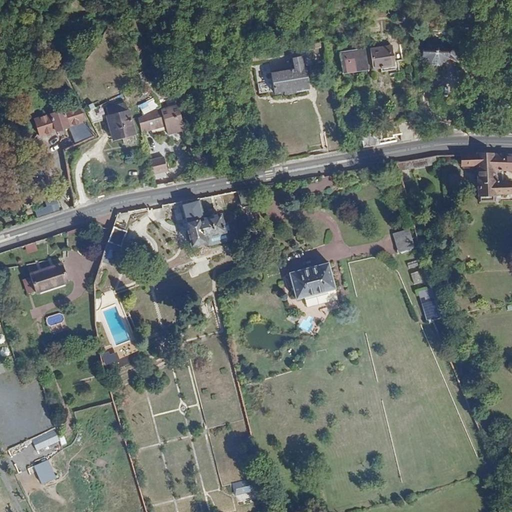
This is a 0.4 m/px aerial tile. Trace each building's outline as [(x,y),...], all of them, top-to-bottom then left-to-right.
[(226,0),(212,0),(208,0),(209,16),(227,14),(226,0)] [(428,37),(420,46),(421,57),(430,65),(441,64),(449,55),(449,54),(456,56),(459,53),(458,44),(455,41),(448,45),(448,43),(439,36),(428,37)] [(391,46),(370,49),(373,70),(381,69),(394,67),(391,46)] [(367,67),(365,50),(340,54),(343,71),(367,67)] [(283,94),(284,97),(309,93),(305,67),(303,68),(302,58),(291,59),(293,70),(278,72),(283,94)] [(283,94),(278,72),(271,74),(274,96),(283,94)] [(125,102),(117,104),(119,112),(127,110),(125,102)] [(119,112),(117,104),(106,107),(108,116),(107,117),(113,138),(134,132),(128,110),(127,110),(119,112)] [(34,121),(40,137),(69,127),(87,121),(79,105),(34,121)] [(101,105),(90,109),(94,122),(106,118),(101,105)] [(160,107),(138,117),(141,132),(165,127),(167,135),(186,132),(177,105),(161,109),(160,107)] [(422,125),(420,113),(410,114),(411,126),(422,125)] [(69,127),(76,144),(94,137),(87,121),(69,127)] [(402,140),(413,139),(412,130),(411,126),(400,128),(402,140)] [(363,147),(379,144),(377,130),(361,133),(363,147)] [(294,140),(298,159),(310,157),(308,145),(307,145),(306,138),(294,140)] [(281,142),(284,162),(298,159),(294,140),(281,142)] [(246,152),(249,168),(259,167),(256,150),(246,152)] [(511,154),(460,154),(460,166),(476,165),(476,176),(476,190),(476,200),(492,200),(492,193),(509,193),(509,181),(501,180),(501,170),(511,170),(511,154)] [(162,157),(147,160),(150,173),(165,171),(162,157)] [(242,207),(252,204),(248,189),(237,191),(242,207)] [(211,207),(208,196),(198,198),(201,210),(211,207)] [(201,210),(198,198),(178,201),(180,206),(190,245),(204,242),(203,240),(203,236),(213,233),(221,231),(223,231),(218,215),(202,219),(199,210),(201,210)] [(203,240),(204,242),(204,243),(224,237),(228,233),(222,214),(218,215),(223,231),(221,231),(222,234),(214,237),(203,240)] [(126,230),(112,226),(106,242),(118,246),(120,247),(126,230)] [(414,250),(408,231),(393,236),(398,255),(414,250)] [(118,246),(106,242),(100,261),(99,262),(112,265),(118,246)] [(70,280),(63,262),(32,274),(39,292),(70,280)] [(417,268),(416,262),(406,265),(408,271),(417,268)] [(304,298),(327,292),(335,290),(328,264),(289,274),(296,300),(304,298)] [(330,303),(327,292),(304,298),(307,309),(330,303)] [(438,317),(434,303),(420,307),(425,323),(431,321),(438,317)] [(133,361),(128,352),(112,360),(117,369),(133,361)] [(55,430),(32,440),(37,451),(60,441),(55,430)] [(48,460),(34,466),(42,484),(56,478),(48,460)]
